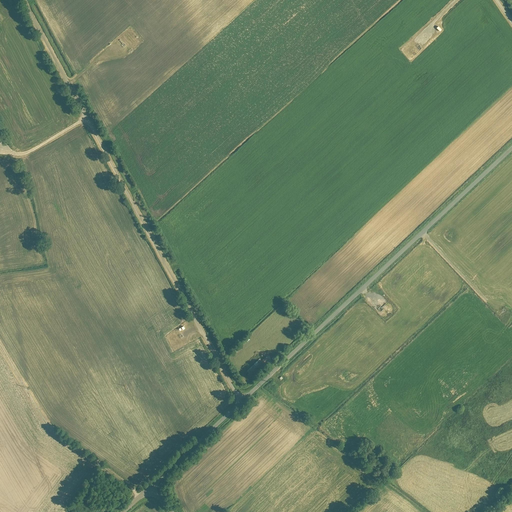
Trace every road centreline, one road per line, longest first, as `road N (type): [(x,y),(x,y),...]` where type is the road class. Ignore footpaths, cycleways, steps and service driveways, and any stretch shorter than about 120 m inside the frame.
road 1 (unclassified): [(241,402),(21,0)]
road 2 (unclassified): [(241,402),(511,147)]
road 3 (track): [(139,496),(51,430),(0,345)]
road 4 (unclassified): [(149,486),(241,402)]
